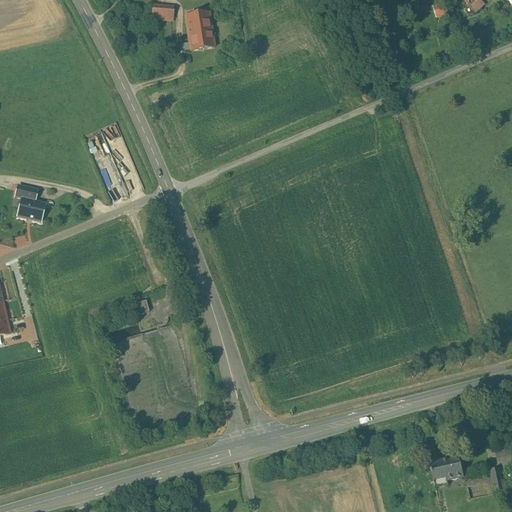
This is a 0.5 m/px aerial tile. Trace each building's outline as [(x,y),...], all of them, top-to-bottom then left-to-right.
[(463,0),(471,8),(479,0),(463,0)] [(444,4),(433,7),(436,19),(448,15),(444,4)] [(171,22),(173,8),(153,6),(152,20),(171,22)] [(214,49),(209,13),(185,16),(190,52),(214,49)] [(38,190),(18,185),(14,198),(35,202),(38,190)] [(45,206),(21,200),(16,219),(40,225),(45,206)] [(0,336),(10,334),(0,294),(0,336)] [(430,465),(425,466),(430,492),(436,491),(444,490),(443,483),(458,480),(454,460),(430,465)] [(501,481),(498,469),(491,471),(496,493),(506,491),(504,481),(501,481)]
